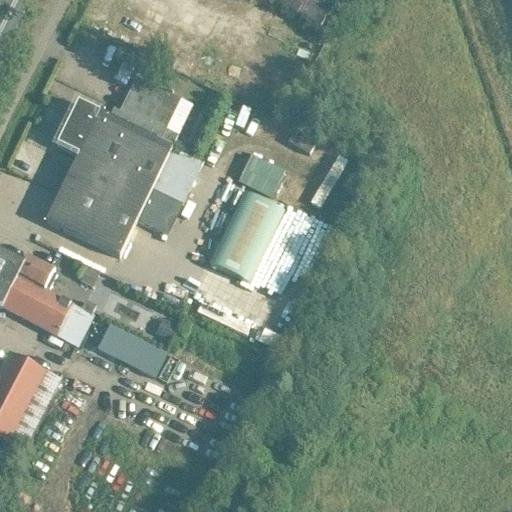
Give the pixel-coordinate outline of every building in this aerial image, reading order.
[(128,52),(113,83),(125,89),(140,58),(128,52)] [(179,101),(136,80),(131,90),(139,94),(123,127),(77,105),(56,148),(78,158),(46,225),(117,259),(178,138),(164,131),(179,101)] [(189,148),(187,164),(201,166),(203,151),(189,148)] [(86,303),(81,311),(44,292),(46,289),(49,291),(57,276),(53,275),(55,271),(27,258),(23,267),(0,254),(0,308),(75,347),(96,308),(86,303)] [(162,340),(173,348),(183,335),(172,327),(162,340)] [(0,442),(7,446),(45,373),(10,355),(0,373),(0,442)]
